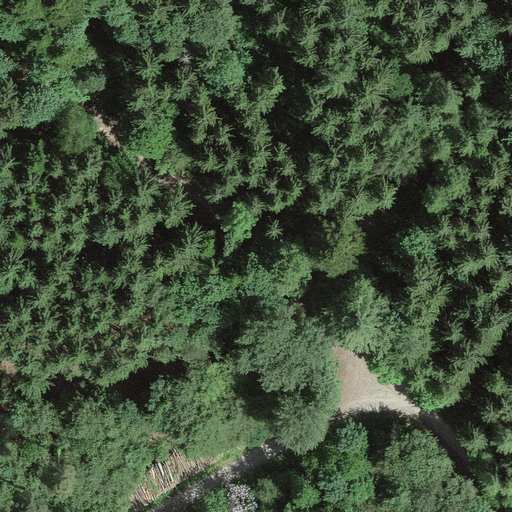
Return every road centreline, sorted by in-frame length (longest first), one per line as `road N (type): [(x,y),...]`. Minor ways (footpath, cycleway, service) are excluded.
road 1 (track): [(511,502),(222,212),(0,58)]
road 2 (track): [(156,511),(377,366)]
